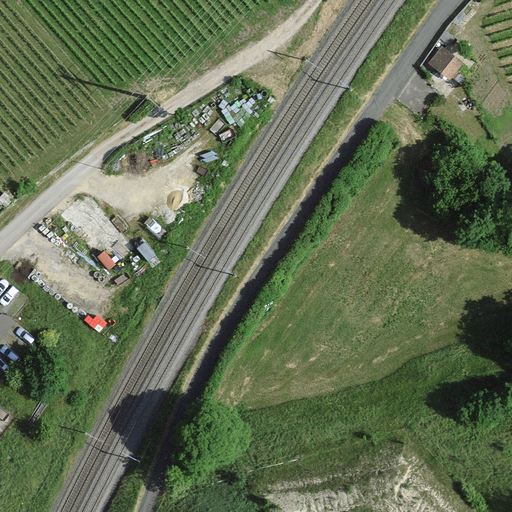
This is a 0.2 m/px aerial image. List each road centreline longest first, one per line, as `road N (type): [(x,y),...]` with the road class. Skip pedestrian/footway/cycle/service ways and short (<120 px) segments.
road 1 (residential): [(454,0),(207,358),(145,511)]
road 2 (residential): [(0,241),(162,116),(288,39)]
